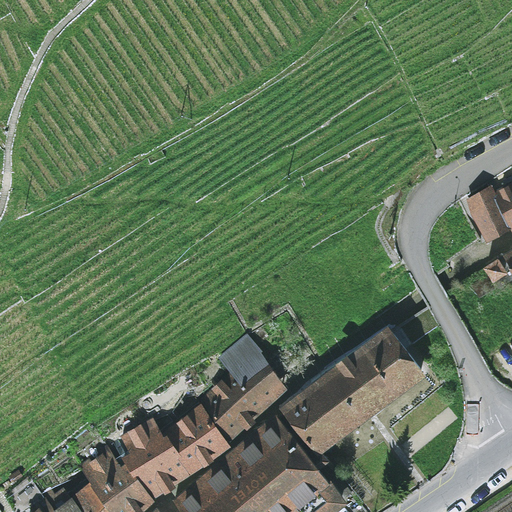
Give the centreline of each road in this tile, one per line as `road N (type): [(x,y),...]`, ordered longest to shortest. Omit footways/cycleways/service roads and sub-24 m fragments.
road 1 (residential): [(148,511),(412,301),(511,234)]
road 2 (unclassified): [(511,434),(414,254),(430,199),(511,146)]
